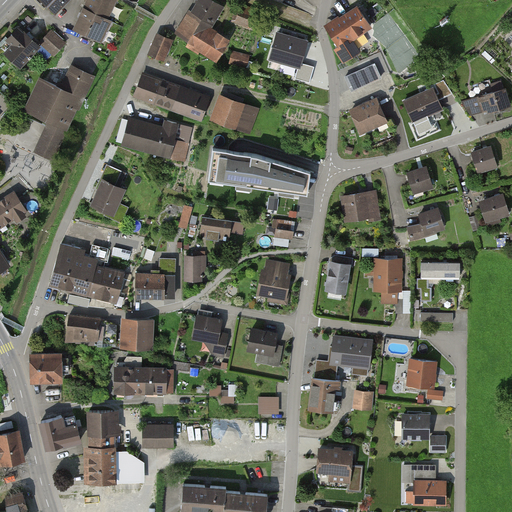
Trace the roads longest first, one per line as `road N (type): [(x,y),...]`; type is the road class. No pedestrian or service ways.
road 1 (residential): [(10,359),(93,161),(178,0)]
road 2 (residential): [(460,511),(462,362),(454,344),(432,334),(302,320)]
road 3 (track): [(334,112),(139,64)]
road 4 (residential): [(290,511),(302,320)]
road 5 (residential): [(511,121),(333,172)]
road 6 (residential): [(333,172),(332,62),(320,31),(326,0)]
road 7 (tertiary): [(10,359),(51,511)]
road 8 (residential): [(302,320),(333,172)]
